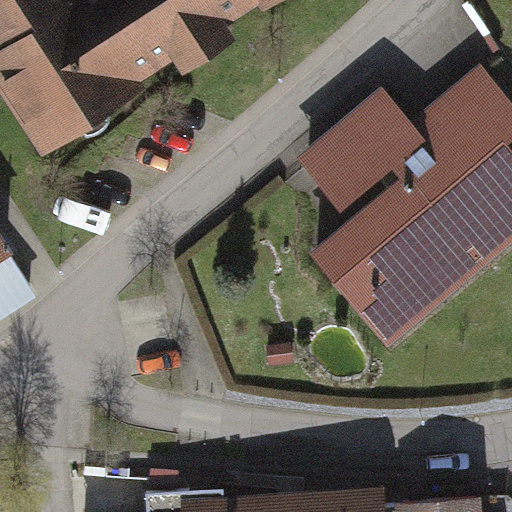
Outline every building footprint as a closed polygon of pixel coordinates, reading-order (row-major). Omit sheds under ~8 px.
[(0,0),(0,129),(36,184),(313,0),(0,0)] [(334,226),(295,259),(379,359),(511,248),(511,128),(468,76),(398,133),(370,99),(286,168),(334,226)] [(0,243),(0,330),(40,304),(0,243)] [(175,511),(381,511),(379,473),(174,485),(175,511)] [(478,511),(476,484),(391,490),(392,511),(478,511)]
